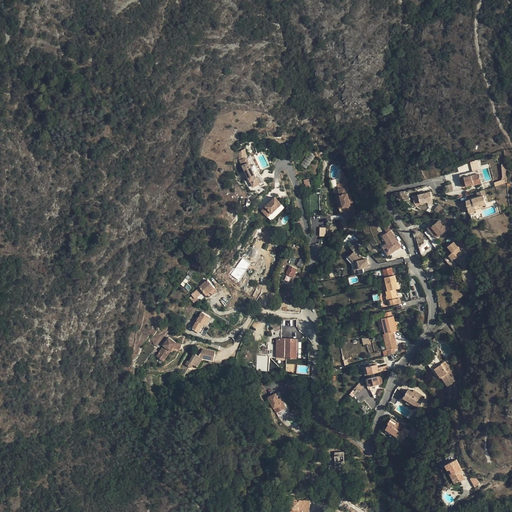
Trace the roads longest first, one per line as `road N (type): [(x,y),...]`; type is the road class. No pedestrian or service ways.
road 1 (residential): [(444,178),(387,192),(432,316),(429,335),(397,368),(366,452)]
road 2 (residential): [(276,186),(276,167),(287,164),(312,245),(304,279),(315,403),(366,452)]
